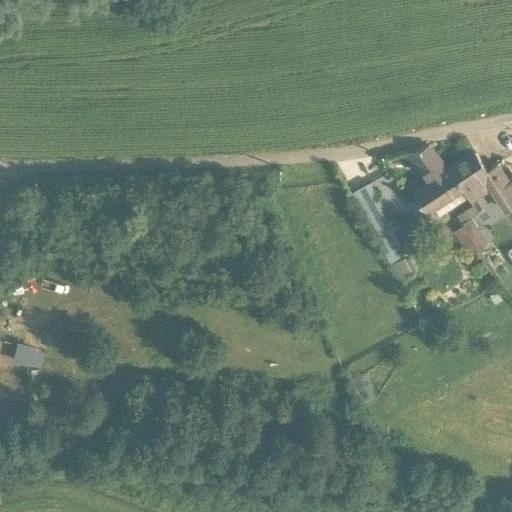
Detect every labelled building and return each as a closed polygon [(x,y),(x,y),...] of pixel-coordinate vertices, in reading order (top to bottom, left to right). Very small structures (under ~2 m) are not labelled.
[(462,188),(464,187),(451,167),(447,170),(428,145),(410,151),(431,180),(414,191),(426,210),(462,188)] [(511,206),(511,181),(509,183),(496,164),(486,170),(474,153),(451,167),(464,187),(462,188),(470,199),(491,186),(507,210),(511,206)] [(401,250),(378,209),(381,207),(368,183),(349,193),(396,280),(414,270),(406,256),(401,259),(397,252),(401,250)] [(469,218),(476,214),(471,205),(455,215),(460,224),(469,218)] [(476,249),(462,226),(461,225),(451,231),(466,255),(476,249)] [(20,343),(16,360),(43,366),(47,349),(20,343)]
